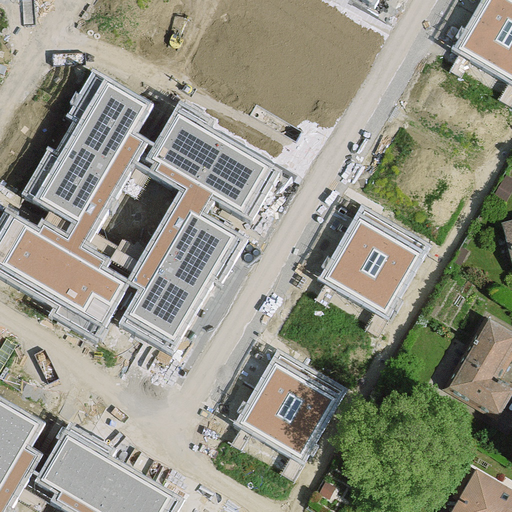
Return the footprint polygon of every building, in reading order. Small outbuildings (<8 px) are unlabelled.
[(511,0),(488,0),(460,49),(511,79),(511,0)] [(28,199),(80,228),(147,109),(97,81),(75,120),(79,122),(57,161),(52,158),(28,199)] [(249,215),(275,170),(179,115),(153,161),(249,215)] [(366,211),(325,279),(386,315),(426,246),(366,211)] [(243,245),(190,214),(122,329),(168,356),(214,277),(222,282),(243,245)] [(98,338),(129,285),(11,217),(0,235),(0,273),(61,308),(57,315),(98,338)] [(511,390),(497,382),(511,357),(511,335),(485,319),(444,389),(497,420),(511,395),(511,390)] [(281,356),(241,424),(302,459),(342,391),(281,356)] [(0,496),(42,425),(0,401),(0,496)] [(98,511),(176,511),(183,501),(72,435),(45,480),(98,511)] [(511,511),(511,492),(479,473),(456,511),(511,511)]
